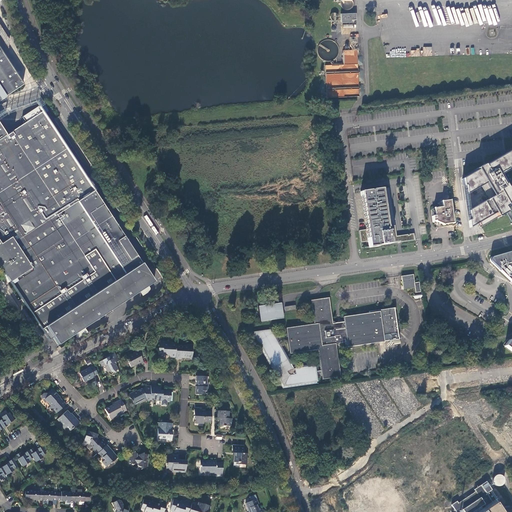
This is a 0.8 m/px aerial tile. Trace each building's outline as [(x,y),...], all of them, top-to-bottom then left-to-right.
[(356,13),(341,13),(341,22),(352,22),(351,19),(356,19),(356,13)] [(9,40),(0,25),(0,35),(8,47),(9,40)] [(0,94),(2,97),(23,83),(0,48),(0,94)] [(345,66),(326,67),(327,73),(358,72),(357,49),(344,50),(345,66)] [(358,72),(327,73),(327,88),(358,87),(358,72)] [(358,87),(327,88),(327,97),(358,96),(358,87)] [(0,265),(8,278),(49,341),(53,338),(57,344),(153,281),(110,215),(101,201),(96,195),(94,191),(93,189),(91,186),(71,157),(65,147),(62,143),(52,127),(38,107),(23,117),(24,120),(26,123),(25,124),(8,134),(0,121),(0,265)] [(511,168),(511,150),(462,179),(463,187),(464,186),(466,195),(480,187),(487,200),(471,209),(481,227),(504,214),(507,213),(504,208),(511,204),(511,186),(506,188),(499,176),(511,168)] [(381,188),(360,191),(366,229),(358,230),(360,242),(367,241),(368,246),(390,243),(396,242),(396,236),(394,225),(387,226),(381,188)] [(453,223),(450,200),(441,201),(441,203),(439,203),(439,205),(440,205),(440,207),(433,208),(434,216),(431,216),(432,221),(435,221),(435,222),(436,222),(436,225),(439,224),(439,223),(440,224),(443,225),(444,224),(453,223)] [(398,236),(399,236),(399,241),(399,242),(414,240),(413,233),(398,236)] [(511,250),(492,257),(491,258),(491,260),(492,262),(511,281),(511,335),(504,346),(511,351),(511,250)] [(414,274),(402,276),(403,289),(415,288),(415,292),(421,292),(420,282),(415,282),(414,274)] [(321,380),(342,378),(337,345),(338,343),(341,344),(341,347),(346,348),(371,344),(372,343),(400,339),(396,309),(344,315),(344,322),(333,323),(330,297),(312,300),(311,302),(314,324),(287,327),(288,337),(288,338),(290,354),(302,355),(308,355),(309,352),(318,351),(319,362),(319,364),(321,380)] [(261,321),(284,318),(282,303),(259,306),(261,321)] [(282,382),(282,388),(314,384),(318,382),(316,365),(302,367),(301,367),(294,368),(288,357),(289,363),(277,338),(278,338),(277,335),(276,332),(275,328),(255,331),(248,334),(250,337),(257,336),(263,348),(280,385),(279,376),(282,382)] [(176,346),(176,344),(171,343),(171,342),(159,341),(159,356),(162,356),(163,355),(170,355),(170,357),(176,358),(176,346)] [(176,358),(176,359),(182,359),(182,358),(191,358),(193,358),(194,346),(188,345),(188,347),(176,346),(176,358)] [(125,358),(131,368),(143,362),(142,359),(145,358),(140,348),(137,350),(138,351),(125,358)] [(120,361),(115,352),(105,357),(106,359),(99,362),(102,367),(104,366),(108,374),(114,375),(116,371),(118,370),(114,364),(120,361)] [(511,358),(486,363),(488,385),(511,381),(511,358)] [(98,374),(94,367),(80,374),(84,381),(94,376),(98,374)] [(196,395),(204,395),(205,392),(208,392),(209,377),(197,376),(196,395)] [(150,400),(151,386),(146,386),(146,387),(137,391),(136,390),(128,395),(134,406),(146,399),(150,400)] [(161,387),(151,386),(150,400),(157,400),(157,401),(165,401),(164,406),(170,406),(170,402),(174,402),(174,392),(165,391),(161,391),(161,387)] [(47,397),(53,391),(52,390),(47,394),(44,394),(41,396),(41,399),(42,400),(46,396),(47,397)] [(55,415),(66,406),(62,401),(53,391),(47,397),(46,396),(42,400),(49,408),(53,412),(54,411),(56,412),(54,414),(55,415)] [(127,411),(121,399),(114,403),(115,404),(105,409),(111,419),(127,411)] [(211,422),(212,413),(206,412),(201,412),(201,411),(201,410),(194,410),(194,419),(196,419),(196,422),(195,423),(204,424),(204,422),(211,422)] [(60,424),(68,432),(79,423),(71,414),(70,414),(67,411),(57,420),(60,423),(60,424)] [(221,419),(221,421),(221,427),(226,427),(226,426),(232,426),(232,419),(229,419),(229,412),(218,411),(218,419),(221,419)] [(2,419),(0,419),(0,424),(3,428),(8,425),(7,424),(14,420),(9,413),(1,417),(2,419)] [(172,430),(173,424),(160,423),(159,429),(158,429),(158,439),(161,439),(161,442),(166,442),(166,441),(172,441),(173,430),(172,430)] [(99,453),(108,445),(103,441),(101,443),(99,440),(98,440),(96,438),(97,435),(89,432),(87,437),(86,436),(84,442),(90,444),(94,449),(93,449),(98,454),(99,453)] [(119,458),(108,445),(99,453),(105,460),(103,462),(107,467),(111,464),(119,458)] [(234,466),(236,466),(240,466),(240,465),(247,465),(247,454),(244,453),(244,446),(233,445),(232,453),(235,453),(234,466)] [(33,448),(28,451),(33,458),(35,462),(43,457),(42,456),(46,453),(41,446),(37,449),(38,450),(35,451),(33,448)] [(33,458),(28,451),(24,453),(25,454),(22,456),(20,452),(16,455),(23,466),(30,462),(29,460),(33,458)] [(142,465),(142,469),(148,467),(148,455),(144,455),(144,454),(137,455),(135,453),(135,452),(130,454),(130,463),(133,466),(137,464),(138,464),(138,465),(142,465)] [(186,473),(187,461),(176,461),(176,457),(166,456),(165,464),(165,466),(165,470),(175,470),(176,472),(186,473)] [(17,466),(12,459),(8,461),(9,463),(2,467),(6,474),(6,475),(14,470),(13,468),(17,466)] [(216,473),(216,476),(223,476),(223,464),(217,464),(217,461),(211,461),(211,462),(200,462),(200,473),(216,473)] [(493,478),(497,487),(506,482),(501,473),(493,478)] [(508,511),(500,498),(496,496),(487,481),(475,488),(473,493),(459,502),(457,501),(452,504),(456,511),(508,511)] [(75,492),(75,489),(71,489),(70,492),(70,501),(74,501),(74,502),(79,502),(80,502),(80,503),(84,503),(90,503),(91,493),(84,493),(84,492),(75,492)] [(43,500),(43,491),(39,491),(29,490),(29,492),(25,492),(25,498),(29,498),(29,502),(33,502),(33,500),(39,500),(43,500)] [(56,500),(57,492),(53,492),(53,491),(43,491),(43,500),(43,502),(46,502),(46,501),(53,501),(53,500),(56,500)] [(70,492),(61,491),(61,492),(57,492),(56,500),(61,500),(61,501),(67,501),(67,503),(70,503),(70,501),(70,492)] [(263,511),(262,509),(260,510),(258,504),(259,504),(255,495),(250,497),(252,501),(246,503),(249,511),(263,511)] [(128,511),(123,510),(122,507),(123,507),(120,501),(118,500),(112,504),(114,507),(113,509),(115,511),(116,511),(128,511)] [(164,511),(167,503),(162,502),(161,505),(144,500),(142,507),(145,508),(145,510),(144,511),(164,511)] [(189,511),(192,504),(192,503),(186,501),(185,502),(181,501),(181,503),(173,500),(170,511),(173,511),(184,511),(189,511)] [(189,511),(208,511),(210,507),(199,503),(198,506),(192,504),(189,511)]
